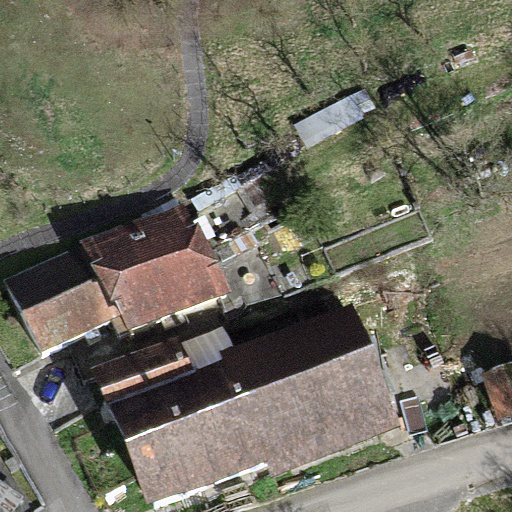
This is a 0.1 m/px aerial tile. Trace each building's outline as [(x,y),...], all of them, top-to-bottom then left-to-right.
[(94,339),(108,363),(206,307),(156,222),(59,279),(94,339)] [(0,299),(0,320),(32,375),(94,339),(59,279),(53,269),(0,299)] [(404,315),(345,338),(381,431),(440,408),(404,315)] [(94,435),(124,511),(210,511),(386,444),(381,431),(345,338),(183,401),(94,435)] [(78,394),(94,435),(183,401),(167,360),(78,394)] [(511,384),(480,392),(491,438),(511,432),(511,384)]
